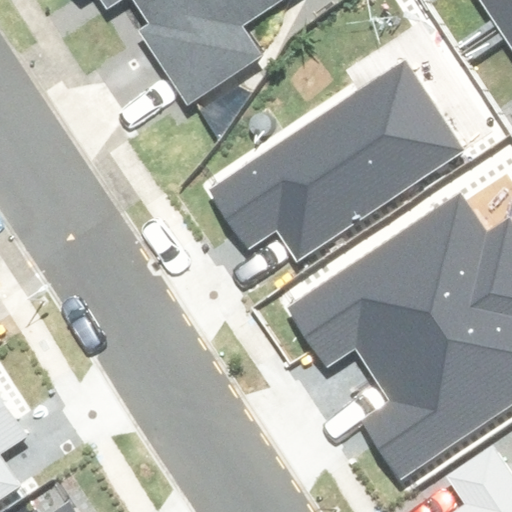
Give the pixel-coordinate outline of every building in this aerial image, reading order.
[(313,0),(91,0),(110,29),(144,7),(166,42),(156,49),(197,115),(274,67),(255,37),(313,0)] [(511,0),(478,0),(501,34),(511,26),(511,0)] [(511,26),(501,34),(511,51),(511,26)] [(467,149),(407,59),(210,189),(251,250),(277,233),(296,261),(467,149)] [(463,206),(294,317),(329,368),(356,350),(380,386),(511,298),(511,234),(491,248),(463,206)] [(511,408),(511,298),(380,386),(400,416),(374,434),(404,479),(511,408)] [(0,394),(0,506),(51,474),(0,394)] [(475,511),(473,511),(511,511),(511,457),(510,453),(458,486),(475,511)]
